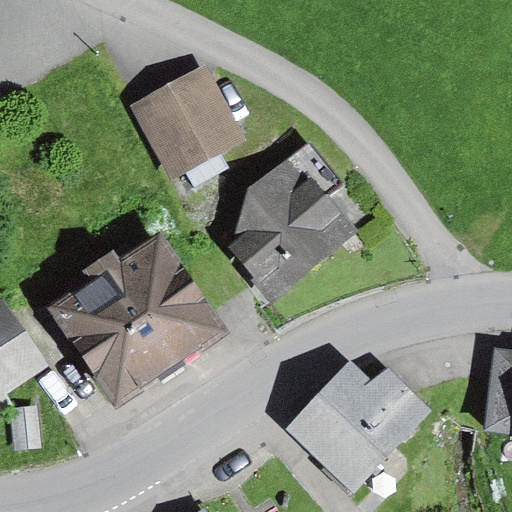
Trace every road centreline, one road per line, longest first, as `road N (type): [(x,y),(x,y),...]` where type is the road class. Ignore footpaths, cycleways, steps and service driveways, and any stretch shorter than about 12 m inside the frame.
road 1 (tertiary): [(0,502),(53,498),(122,470),(308,356),(390,322),(468,304)]
road 2 (residential): [(468,304),(463,276),(332,110),(100,0)]
